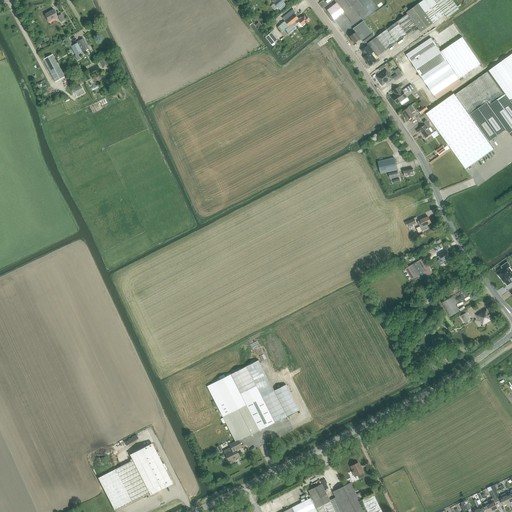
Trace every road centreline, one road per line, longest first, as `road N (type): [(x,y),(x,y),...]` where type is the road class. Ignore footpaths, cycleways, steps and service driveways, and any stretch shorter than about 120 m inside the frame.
road 1 (tertiary): [(511,317),(459,242),(420,157),(308,0)]
road 2 (tertiary): [(196,511),(433,389),(511,334)]
road 3 (track): [(379,95),(412,72),(436,103),(511,49)]
